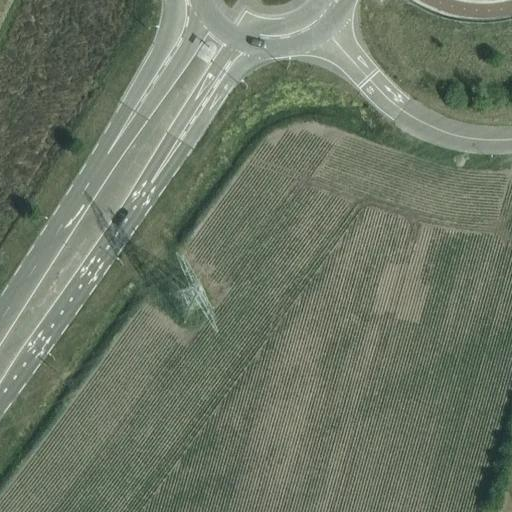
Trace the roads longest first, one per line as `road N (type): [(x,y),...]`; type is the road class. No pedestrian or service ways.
road 1 (secondary): [(0,405),(167,157)]
road 2 (unclassified): [(325,30),(414,120),(464,136),(511,137)]
road 3 (secondary): [(122,128),(0,316)]
road 4 (secondary): [(197,0),(190,40),(145,109),(122,128)]
road 5 (secondary): [(167,157),(259,49)]
road 6 (secondary): [(175,0),(172,31),(122,128)]
road 7 (secondary): [(167,157),(232,40)]
